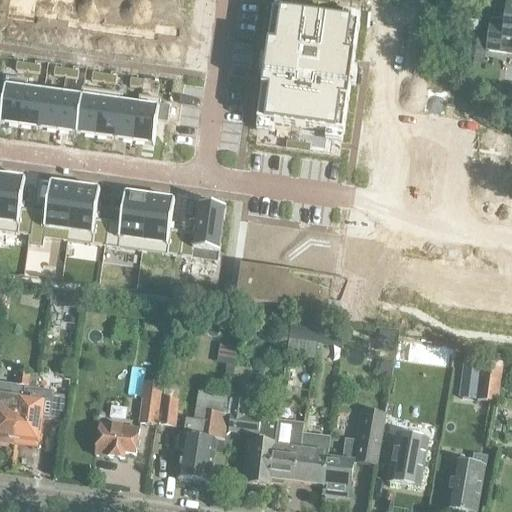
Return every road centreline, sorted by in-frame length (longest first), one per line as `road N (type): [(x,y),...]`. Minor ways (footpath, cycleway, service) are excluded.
road 1 (residential): [(511,240),(423,227),(386,204),(202,178)]
road 2 (residential): [(202,178),(0,148)]
road 3 (unknown): [(399,17),(389,205)]
road 4 (residential): [(202,178),(225,0)]
